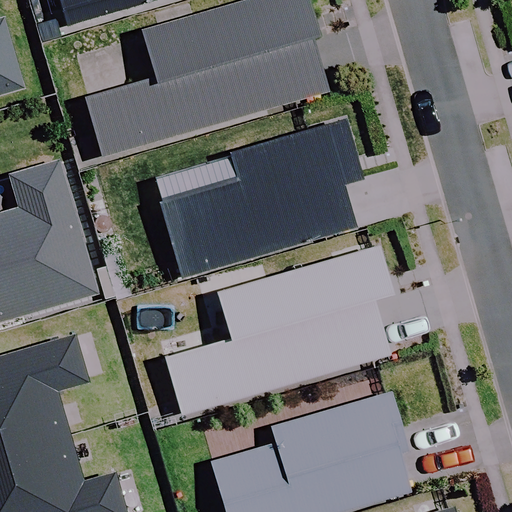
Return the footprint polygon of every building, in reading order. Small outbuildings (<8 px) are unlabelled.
[(56,0),(64,28),(161,0),(56,0)] [(315,40),(303,0),(259,0),(139,35),(153,80),(84,100),(102,160),(326,95),(310,41),(315,40)] [(0,20),(0,96),(21,90),(1,21),(0,20)] [(360,181),(343,123),(226,157),(150,179),(180,281),(351,231),(338,187),(360,181)] [(0,324),(95,297),(56,163),(7,178),(17,212),(0,217),(0,324)] [(386,298),(372,250),(215,296),(229,342),(164,361),(180,416),(387,356),(371,302),(386,298)] [(0,457),(68,438),(55,393),(85,384),(71,339),(0,359),(0,457)] [(404,454),(387,396),(271,430),(275,446),(209,465),(222,511),(344,511),(408,494),(397,456),(404,454)] [(0,507),(84,483),(72,436),(68,438),(0,457),(0,507)] [(0,511),(121,511),(110,475),(84,483),(0,507),(0,511)]
